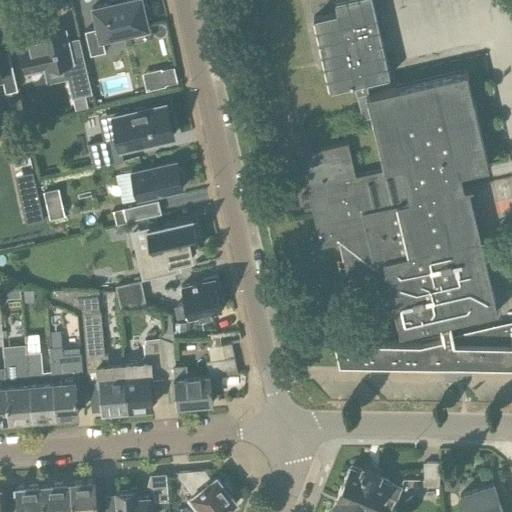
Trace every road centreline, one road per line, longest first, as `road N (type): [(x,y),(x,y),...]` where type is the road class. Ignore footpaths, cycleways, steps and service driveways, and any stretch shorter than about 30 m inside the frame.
road 1 (residential): [(287,428),(188,0)]
road 2 (residential): [(0,453),(287,428)]
road 3 (residential): [(287,428),(511,425)]
